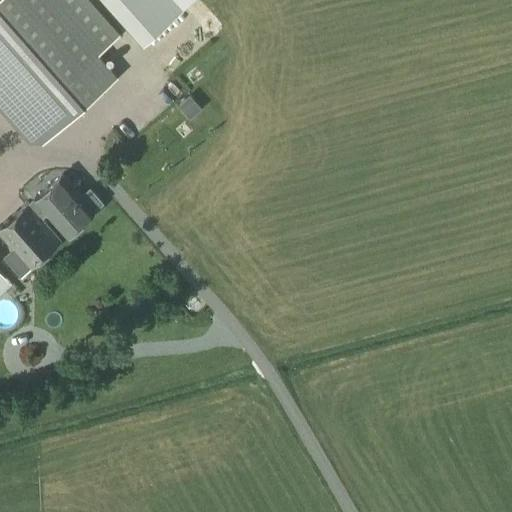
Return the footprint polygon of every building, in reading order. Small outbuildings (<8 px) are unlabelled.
[(121,36),(88,0),(0,0),(0,113),(27,143),(42,143),(117,78),(98,56),(121,36)] [(109,0),(141,33),(176,0),(109,0)] [(8,223),(0,229),(0,237),(28,269),(40,259),(39,258),(46,252),(47,252),(58,243),(39,221),(45,216),(64,238),(92,214),(91,213),(101,205),(89,191),(80,199),(61,176),(33,201),(33,202),(27,207),(27,206),(15,216),(16,216),(8,223)] [(0,258),(3,261),(11,252),(0,242),(0,258)] [(0,271),(0,291),(10,283),(0,271)]
